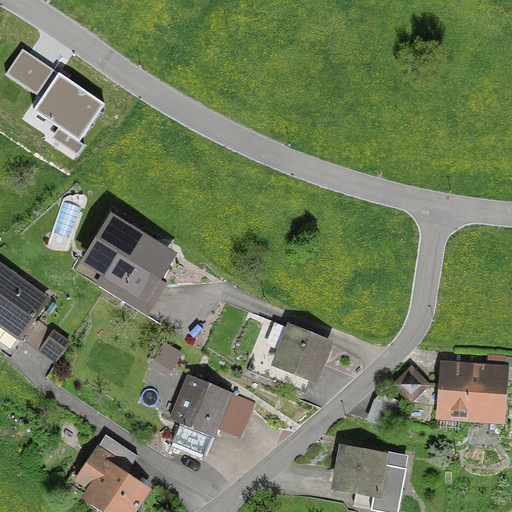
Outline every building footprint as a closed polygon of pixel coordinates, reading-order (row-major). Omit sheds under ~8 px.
[(51,70),(23,51),(9,73),(37,91),(51,70)] [(102,103),(59,76),(37,110),(79,137),(102,103)] [(145,296),(166,262),(129,239),(133,231),(111,217),(95,244),(96,244),(88,257),(109,269),(107,273),(145,296)] [(0,354),(5,358),(45,303),(0,270),(0,354)] [(275,366),(313,381),(327,345),(289,330),(289,331),(277,326),(271,329),(266,342),(268,348),(280,353),(275,366)] [(67,345),(50,333),(36,353),(53,366),(67,345)] [(166,377),(175,363),(179,356),(162,346),(158,351),(154,348),(145,364),(166,377)] [(464,377),(443,375),(440,411),(499,415),(502,371),(465,368),(464,377)] [(410,369),(392,386),(409,403),(427,386),(410,369)] [(179,425),(171,444),(203,457),(229,394),(187,377),(169,421),(179,425)] [(144,490),(123,477),(118,473),(121,467),(95,450),(81,472),(96,482),(85,499),(103,511),(129,511),(133,508),(135,509),(137,506),(135,504),(144,490)] [(370,511),(396,511),(405,470),(379,465),(381,458),(342,451),(335,488),(372,495),(369,511),(370,511)]
